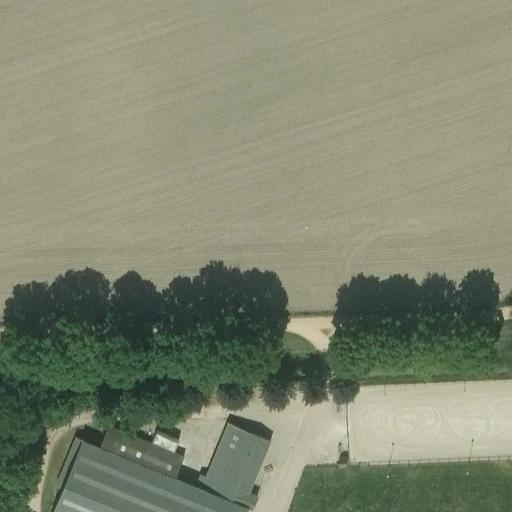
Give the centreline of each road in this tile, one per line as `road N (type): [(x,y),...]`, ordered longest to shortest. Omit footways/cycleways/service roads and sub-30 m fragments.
road 1 (track): [(325,405),(70,425),(54,438),(21,511)]
road 2 (track): [(328,323),(0,334)]
road 3 (track): [(276,511),(327,400),(328,323)]
road 4 (track): [(328,323),(511,313)]
